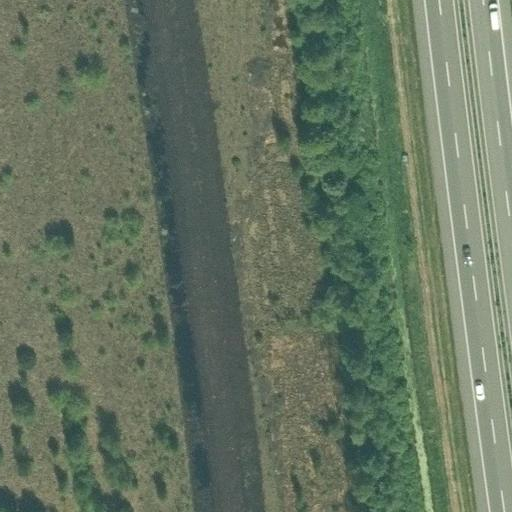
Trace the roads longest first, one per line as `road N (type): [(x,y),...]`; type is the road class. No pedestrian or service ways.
road 1 (motorway): [(425,0),(488,511)]
road 2 (motorway): [(511,223),(484,0)]
